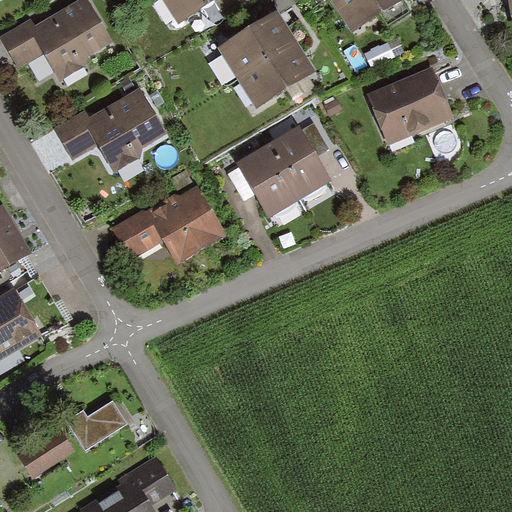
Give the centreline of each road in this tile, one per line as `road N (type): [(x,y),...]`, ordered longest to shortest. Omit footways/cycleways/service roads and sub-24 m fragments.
road 1 (residential): [(511,174),(124,337)]
road 2 (residential): [(0,115),(124,337)]
road 3 (residential): [(124,337),(225,511)]
road 4 (residential): [(124,337),(0,405)]
road 5 (residential): [(445,0),(511,115)]
